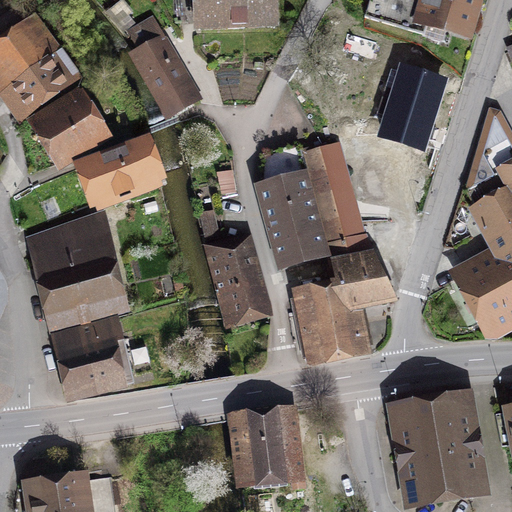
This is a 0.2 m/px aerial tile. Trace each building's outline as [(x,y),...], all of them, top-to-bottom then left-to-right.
[(196,0),(198,28),(275,25),(273,0),(196,0)] [(371,0),(366,18),(424,35),(428,21),(466,32),(475,0),(371,0)] [(15,16),(0,27),(0,69),(29,111),(79,75),(37,20),(25,30),(15,16)] [(173,115),(194,104),(175,71),(181,68),(165,40),(139,54),(133,58),(142,75),(141,76),(166,119),(173,115)] [(35,118),(62,161),(98,138),(71,95),(35,118)] [(511,144),(497,116),(488,114),(466,192),(503,256),(464,277),(493,330),(511,319),(511,144)] [(103,160),(82,168),(96,204),(159,180),(144,139),(101,155),(103,160)] [(301,151),(262,161),(260,184),(282,265),(328,253),(302,155),(301,151)] [(377,262),(376,262),(365,235),(343,241),(318,151),(302,155),(328,253),(334,271),(329,272),(332,287),(345,284),(346,290),(293,301),(304,359),(359,348),(351,308),(395,299),(377,262)] [(56,320),(118,305),(101,233),(67,242),(68,247),(40,254),(56,320)] [(244,252),(240,237),(206,247),(226,318),(262,308),(245,251),(244,252)] [(60,335),(73,392),(132,379),(124,341),(121,342),(116,319),(60,335)] [(481,459),(476,459),(475,455),(480,454),(477,434),(472,435),(471,430),(476,430),(472,405),(467,406),(466,401),(397,413),(398,418),(393,418),(397,443),(402,442),(403,447),(398,448),(402,468),(406,467),(407,472),(403,473),(407,498),(412,497),(412,501),(481,489),(480,484),(485,483),(481,459)] [(511,411),(496,415),(502,447),(511,444),(511,411)] [(244,482),(294,475),(287,414),(239,419),(240,428),(238,428),(244,482)] [(30,490),(33,511),(86,511),(82,482),(30,490)]
